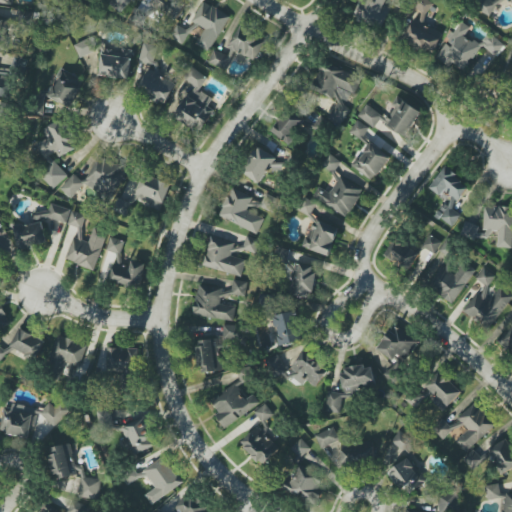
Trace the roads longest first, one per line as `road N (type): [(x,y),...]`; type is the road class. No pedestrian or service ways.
road 1 (residential): [(254,501),(219,472),(185,423),(160,319),(177,241),(204,172),(330,0)]
road 2 (residential): [(511,393),(453,340),(377,290),(365,270),(367,243),(445,133)]
road 3 (residential): [(445,133),(437,92),(265,0)]
road 4 (residential): [(377,290),(352,332),(331,336),(325,327),(336,304),(371,280)]
road 5 (residential): [(160,319),(109,316),(44,294)]
